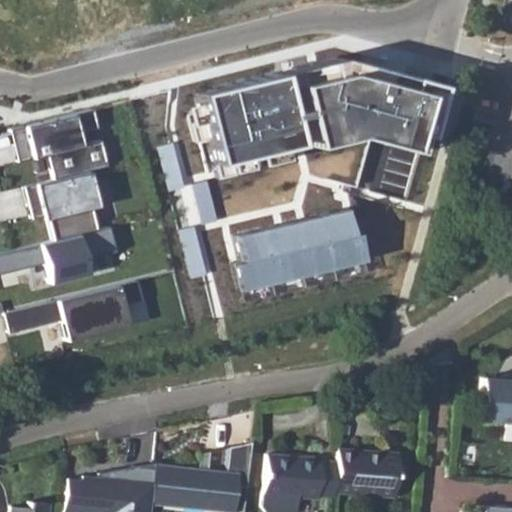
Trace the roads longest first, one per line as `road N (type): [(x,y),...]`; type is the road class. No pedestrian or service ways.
road 1 (residential): [(0,440),(369,362),(511,280)]
road 2 (residential): [(448,0),(438,31),(335,19),(32,88),(0,80)]
road 3 (unknown): [(431,330),(431,511)]
